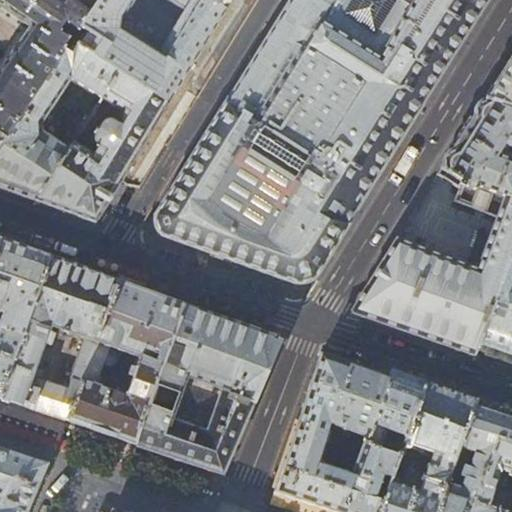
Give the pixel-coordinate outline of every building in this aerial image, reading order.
[(0,130),(6,135),(59,56),(55,53),(66,39),(71,42),(98,0),(0,0),(0,7),(2,6),(32,26),(33,28),(16,52),(15,50),(0,72),(0,130)] [(95,137),(95,141),(102,146),(102,147),(95,158),(73,145),(68,151),(36,201),(64,211),(95,222),(132,163),(198,56),(224,13),(203,0),(98,0),(71,42),(120,73),(103,98),(124,111),(124,112),(119,120),(114,117),(111,121),(108,120),(104,123),(95,137)] [(288,0),(239,81),(176,181),(156,213),(155,217),(154,224),(155,229),(158,234),(162,236),(182,243),(275,277),(294,284),(299,284),(306,283),(314,277),(322,265),(384,168),(490,0),(288,0)] [(232,0),(203,0),(224,13),(232,0)] [(55,53),(59,56),(6,135),(0,142),(0,188),(3,190),(36,201),(68,151),(42,134),(40,125),(71,79),(103,98),(120,73),(71,42),(66,39),(55,53)] [(511,55),(484,100),(511,110),(511,55)] [(511,199),(511,110),(484,100),(462,135),(441,169),(461,182),(459,186),(461,187),(463,188),(464,186),(474,190),(476,189),(478,187),(503,196),(511,199)] [(459,186),(461,182),(441,169),(438,174),(459,186)] [(495,215),(503,196),(478,187),(476,189),(474,190),(464,186),(463,188),(461,187),(456,200),(495,215)] [(511,251),(511,199),(503,196),(495,215),(499,216),(485,257),(481,261),(476,264),(468,264),(397,239),(373,277),(350,312),(352,315),(382,325),(449,348),(473,356),(511,251)] [(0,392),(49,257),(20,247),(0,239),(0,392)] [(511,251),(473,356),(477,358),(481,351),(511,361),(511,251)] [(0,392),(0,399),(66,421),(116,281),(89,271),(49,257),(0,392)] [(96,431),(134,444),(183,305),(150,293),(116,281),(66,421),(96,431)] [(210,315),(183,305),(134,444),(186,461),(221,473),(263,376),(277,342),(271,339),(271,336),(250,329),(210,315)] [(358,367),(322,354),(276,492),(319,506),(336,511),(379,511),(386,498),(387,490),(391,479),(399,457),(398,457),(403,445),(382,437),(383,435),(377,432),(379,425),(406,437),(425,381),(410,376),(389,369),(386,376),(358,367)] [(435,511),(466,428),(477,399),(449,389),(425,381),(406,437),(404,444),(434,454),(425,477),(408,471),(402,482),(391,479),(387,490),(386,498),(379,511),(435,511)] [(466,428),(494,438),(467,511),(511,511),(511,411),(477,399),(466,428)] [(467,511),(494,438),(466,428),(435,511),(467,511)] [(44,466),(0,451),(0,511),(24,511),(25,510),(44,466)]
